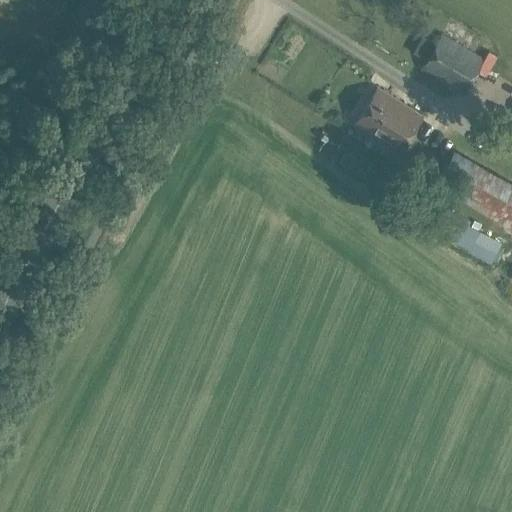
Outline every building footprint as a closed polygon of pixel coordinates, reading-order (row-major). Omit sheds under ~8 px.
[(421,69),(462,94),(482,59),(441,35),(421,69)] [(365,106),(410,134),(422,116),(377,88),(365,106)] [(398,153),(410,134),(365,106),(354,125),(398,153)] [(511,183),(454,150),(433,185),(511,231),(511,183)] [(469,250),(479,256),(485,259),(493,242),(488,239),(488,237),(479,232),(479,231),(464,224),(466,220),(445,209),(433,232),(469,250)]
